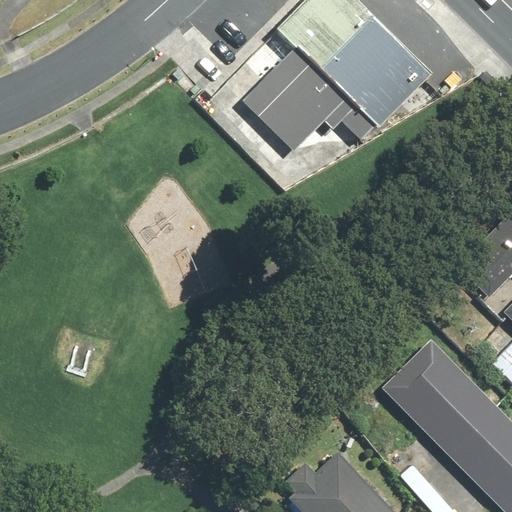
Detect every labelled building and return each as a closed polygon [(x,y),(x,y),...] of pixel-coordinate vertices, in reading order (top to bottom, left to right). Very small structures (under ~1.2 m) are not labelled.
[(421,71),(352,0),(305,0),(279,25),(296,43),(244,92),(304,155),(356,106),(369,120),(421,71)] [(511,219),(465,267),(511,312),(511,219)] [(511,511),(511,414),(431,334),(380,384),(509,511),(511,511)] [(511,343),(492,364),(511,384),(511,343)] [(401,511),(329,438),(278,487),(302,511),(401,511)]
